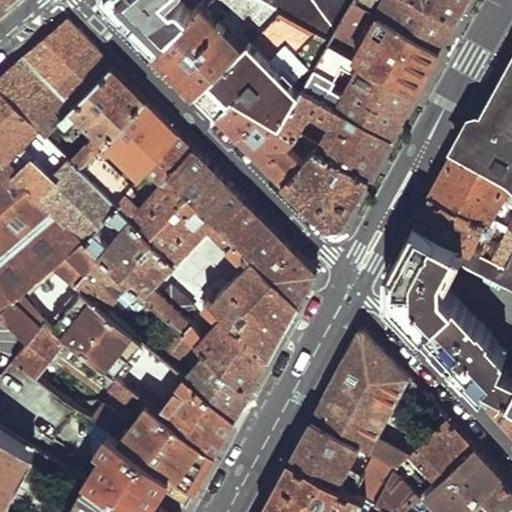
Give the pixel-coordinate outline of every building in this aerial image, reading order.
[(0,0),(0,9),(11,0),(0,0)] [(106,4),(151,49),(188,13),(180,2),(172,3),(169,0),(106,0),(108,2),(106,4)] [(173,70),(196,92),(238,50),(219,32),(226,26),(219,18),(213,22),(206,15),(222,0),(227,0),(257,32),(279,10),(260,0),(201,0),(188,13),(151,49),(173,70)] [(260,0),(279,10),(331,40),(354,0),(260,0)] [(354,0),(331,40),(418,92),(431,69),(444,46),(388,16),(367,52),(351,43),(356,36),(363,39),(378,9),(375,8),(361,0),(354,0)] [(397,0),(388,16),(444,46),(456,25),(459,20),(426,0),(397,0)] [(469,0),(426,0),(459,20),(469,1),(469,0)] [(205,101),(217,113),(234,95),(283,123),(306,85),(331,40),(279,10),(257,32),(238,50),(196,92),(205,101)] [(0,75),(0,153),(5,158),(39,124),(30,115),(98,47),(68,18),(52,31),(11,66),(0,75)] [(306,85),(394,134),(405,114),(418,92),(331,40),(306,85)] [(30,115),(39,124),(46,131),(61,116),(65,120),(72,114),(68,110),(74,105),(99,132),(109,141),(148,98),(130,79),(98,47),(30,115)] [(319,145),(371,175),(390,141),(394,134),(306,85),(283,123),(300,133),(313,111),(332,122),(319,145)] [(511,90),(494,122),(477,113),(473,115),(454,149),(511,182),(511,255),(505,268),(511,271),(511,90)] [(250,146),(284,179),(310,153),(290,141),(300,133),(283,123),(234,95),(217,113),(250,146)] [(109,141),(116,149),(141,175),(151,164),(181,130),(164,114),(148,98),(109,141)] [(5,158),(21,173),(38,155),(54,139),(46,131),(39,124),(5,158)] [(207,348),(252,390),(258,380),(301,301),(243,244),(235,236),(224,224),(172,171),(195,145),(187,136),(181,130),(151,164),(164,179),(143,203),(129,188),(118,201),(114,206),(128,220),(112,237),(98,224),(88,236),(100,247),(129,275),(176,319),(186,308),(196,298),(176,280),(167,290),(156,278),(209,228),(246,264),(217,294),(212,289),(207,295),(209,297),(206,300),(208,302),(205,306),(218,319),(203,334),(196,318),(190,312),(180,323),(196,338),(207,348)] [(90,141),(99,151),(109,141),(99,132),(90,141)] [(38,155),(58,175),(74,158),(54,139),(38,155)] [(74,158),(84,168),(99,151),(90,141),(74,158)] [(99,151),(107,159),(116,149),(109,141),(99,151)] [(172,171),(224,224),(248,198),(223,172),(195,145),(172,171)] [(284,179),(329,224),(345,222),(356,202),(371,175),(319,145),(310,153),(284,179)] [(511,227),(511,228),(511,182),(454,149),(441,171),(430,191),(487,220),(500,196),(511,205),(511,227)] [(84,168),(118,201),(129,188),(133,185),(107,159),(99,151),(84,168)] [(21,173),(84,232),(88,236),(98,224),(114,206),(118,201),(84,168),(74,158),(58,175),(38,155),(21,173)] [(413,222),(470,251),(487,220),(430,191),(421,208),(413,222)] [(243,244),(301,301),(308,289),(319,269),(248,198),(224,224),(235,236),(244,224),(253,234),(243,244)] [(402,246),(391,268),(393,297),(438,345),(483,393),(489,381),(511,392),(511,271),(505,268),(470,251),(413,222),(402,246)] [(511,228),(503,246),(511,250),(511,228)] [(54,260),(76,278),(100,247),(88,236),(84,232),(54,260)] [(76,278),(118,314),(123,309),(112,299),(129,275),(100,247),(76,278)] [(70,331),(112,365),(122,374),(161,406),(187,374),(156,347),(118,314),(76,278),(54,260),(21,292),(49,315),(70,331)] [(3,307),(34,336),(49,315),(21,292),(3,307)] [(0,382),(20,354),(34,336),(3,307),(0,304),(0,382)] [(176,319),(180,323),(190,312),(186,308),(176,319)] [(20,354),(40,369),(70,331),(49,315),(34,336),(20,354)] [(170,333),(187,349),(196,338),(180,323),(170,333)] [(336,372),(313,414),(370,446),(377,433),(410,374),(365,326),(361,327),(336,372)] [(187,374),(237,416),(243,407),(252,390),(207,348),(193,364),(182,354),(187,349),(170,333),(156,347),(187,374)] [(0,382),(0,413),(35,438),(45,444),(51,448),(81,399),(40,369),(20,354),(0,382)] [(108,370),(113,385),(122,374),(112,365),(108,370)] [(115,425),(198,487),(206,472),(219,450),(161,406),(122,374),(113,385),(158,420),(148,433),(104,397),(95,410),(115,425)] [(161,406),(219,450),(227,436),(237,416),(187,374),(161,406)] [(511,392),(489,381),(483,393),(502,413),(511,423),(511,392)] [(85,402),(95,410),(104,397),(88,397),(85,402)] [(0,511),(3,511),(20,483),(12,478),(35,438),(0,413),(0,511)] [(302,435),(291,455),(349,487),(351,482),(344,476),(358,450),(374,458),(356,490),(366,496),(375,500),(394,468),(397,461),(370,446),(313,414),(302,435)] [(462,429),(448,414),(415,445),(411,448),(420,458),(417,461),(422,468),(425,465),(435,476),(430,481),(432,485),(476,444),(462,429)] [(109,448),(93,476),(147,511),(175,511),(156,501),(166,484),(191,500),(198,487),(115,425),(105,444),(109,448)] [(411,448),(415,445),(405,440),(401,446),(377,433),(370,446),(397,461),(411,448)] [(35,438),(12,478),(20,483),(45,444),(35,438)] [(490,459),(476,444),(432,485),(420,496),(402,511),(412,511),(418,507),(422,511),(433,500),(433,497),(435,496),(450,511),(461,511),(504,473),(490,459)] [(260,511),(345,511),(354,497),(363,501),(366,496),(356,490),(349,487),(291,455),(276,483),(260,511)] [(396,511),(402,511),(420,496),(394,468),(375,500),(383,505),(396,511)] [(511,511),(511,481),(504,473),(461,511),(511,511)] [(147,511),(93,476),(92,475),(70,511),(147,511)]
